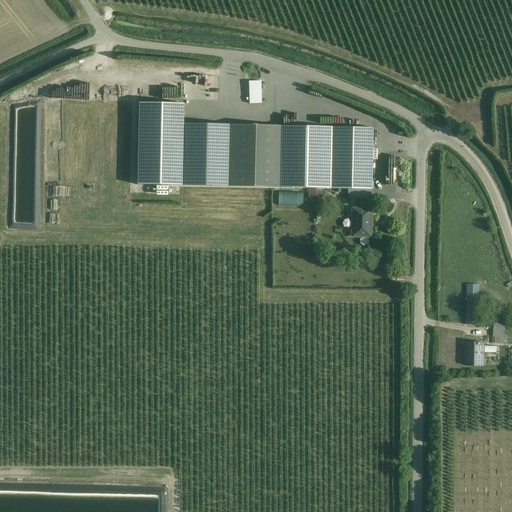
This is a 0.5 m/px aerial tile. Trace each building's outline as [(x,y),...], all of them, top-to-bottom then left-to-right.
[(260,81),(248,82),(249,104),(261,103),(260,81)] [(207,107),(208,96),(188,95),(188,106),(207,107)] [(138,185),(182,185),(183,124),(184,103),(139,103),(138,185)] [(182,185),(228,187),(280,188),(347,189),(347,197),(371,198),(372,128),(230,125),(183,124),(182,185)] [(385,157),(375,157),(374,183),(384,183),(385,157)] [(202,188),(181,187),(181,200),(202,200),(202,188)] [(321,190),(308,190),(308,192),(308,201),(320,201),(321,190)] [(352,236),(370,237),(371,209),(352,209),(352,236)] [(479,285),(467,284),(466,325),(479,325),(479,285)] [(511,317),(503,317),(503,323),(505,324),(505,325),(511,325),(511,317)] [(493,323),(493,330),(499,330),(499,343),(505,343),(505,325),(505,324),(503,323),(493,323)] [(484,366),(484,343),(466,343),(466,365),(484,366)]
